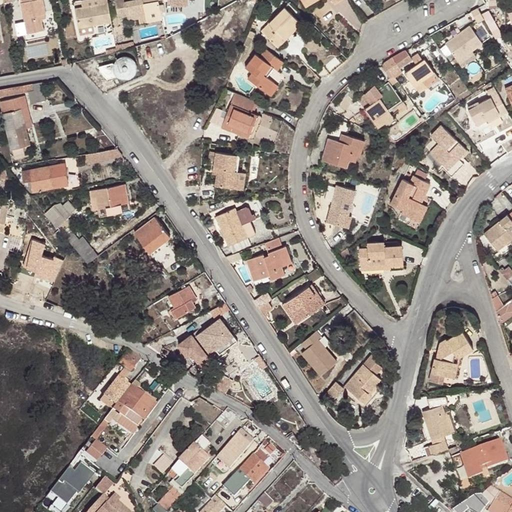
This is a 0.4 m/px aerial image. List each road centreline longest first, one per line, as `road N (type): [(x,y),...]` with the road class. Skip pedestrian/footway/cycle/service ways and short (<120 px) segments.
road 1 (residential): [(0,82),(69,73),(99,102),(330,437)]
road 2 (residential): [(442,0),(322,90),(299,156),(296,197),(309,237),(339,280),(414,343)]
road 3 (residential): [(0,300),(127,341),(260,421),(292,453)]
road 4 (unknown): [(142,504),(135,476),(188,381)]
